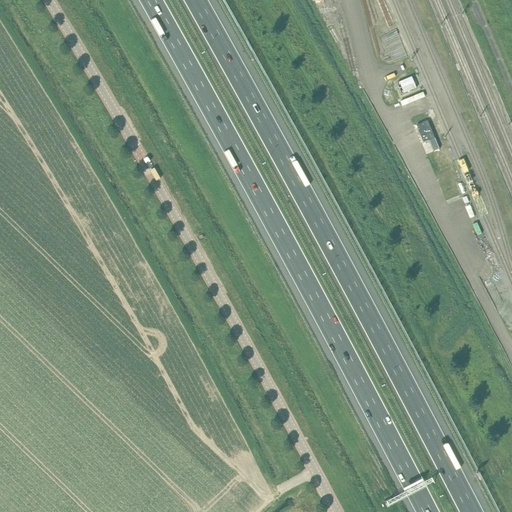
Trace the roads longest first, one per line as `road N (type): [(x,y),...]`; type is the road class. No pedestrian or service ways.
road 1 (secondary): [(336,511),(170,201),(48,0)]
road 2 (motorway): [(478,511),(191,0)]
road 3 (motorway): [(146,0),(427,511)]
road 4 (track): [(511,488),(492,469),(433,349),(431,306),(264,0)]
